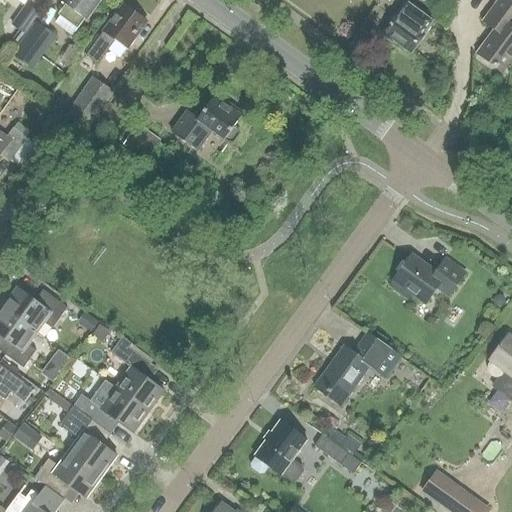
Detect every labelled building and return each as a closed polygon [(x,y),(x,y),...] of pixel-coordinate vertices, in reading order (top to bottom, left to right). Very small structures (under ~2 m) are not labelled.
[(58,16),(77,29),(84,20),(86,21),(100,0),(66,0),(63,4),(65,5),(58,16)] [(502,74),(511,59),(511,4),(506,0),(498,0),(482,22),(494,31),(476,55),(502,74)] [(422,36),(432,23),(405,3),(388,27),(387,26),(381,34),(392,42),(393,40),(410,52),(422,36)] [(23,35),(38,14),(27,6),(25,4),(11,25),(23,35)] [(97,64),(101,59),(114,41),(126,49),(128,46),(131,47),(135,41),(133,38),(145,23),(123,7),(87,57),(97,64)] [(32,70),(55,38),(36,25),(13,57),(32,70)] [(72,109),(65,118),(86,132),(113,93),(93,79),(77,101),(72,109)] [(214,98),(199,119),(187,110),(170,134),(197,153),(212,132),(227,143),(233,145),(239,136),(237,131),(234,129),(241,118),(240,117),(242,115),(224,102),(222,104),(214,98)] [(0,156),(1,156),(7,160),(29,130),(18,122),(6,138),(0,133),(0,156)] [(147,162),(159,145),(135,129),(124,146),(147,162)] [(464,277),(443,262),(435,274),(411,256),(388,288),(407,302),(413,295),(426,305),(437,289),(449,297),(464,277)] [(3,309),(36,333),(43,323),(52,330),(67,309),(43,291),(35,302),(18,290),(3,309)] [(27,345),(36,333),(3,309),(0,313),(0,337),(6,341),(0,349),(0,352),(23,369),(36,352),(27,345)] [(385,379),(400,358),(368,335),(353,355),(344,348),(315,389),(340,407),(369,367),(385,379)] [(489,361),(491,363),(489,365),(489,367),(489,369),(490,372),(491,374),(492,375),(494,376),(497,377),(499,377),(501,376),(503,375),(505,373),(511,378),(511,338),(508,335),(489,361)] [(122,338),(111,353),(131,368),(130,368),(115,389),(148,413),(164,392),(149,381),(142,376),(150,364),(153,361),(151,359),(122,338)] [(0,397),(5,401),(10,393),(24,403),(33,391),(0,366),(0,397)] [(103,430),(112,419),(133,434),(148,413),(115,389),(105,382),(90,402),(80,395),(72,407),(103,430)] [(117,457),(102,446),(95,441),(103,430),(72,407),(58,426),(78,440),(68,454),(101,478),(117,457)] [(281,422),(255,457),(256,458),(251,465),(252,469),(260,475),(264,474),(268,467),(281,476),(281,475),(291,482),(295,482),(303,472),(302,468),(292,461),(306,441),(281,422)] [(23,424),(13,437),(26,447),(32,451),(42,438),(36,434),(23,424)] [(363,462),(352,454),(324,434),(314,447),(353,476),(363,462)] [(48,460),(34,479),(56,495),(63,500),(71,488),(86,499),(101,478),(68,454),(59,467),(58,467),(48,460)] [(488,511),(490,511),(437,470),(422,491),(450,511),(488,511)] [(56,511),(64,502),(45,488),(39,496),(31,491),(26,499),(19,494),(5,511),(56,511)]
